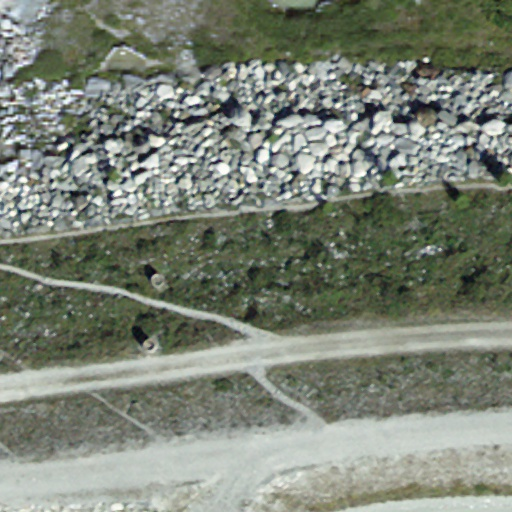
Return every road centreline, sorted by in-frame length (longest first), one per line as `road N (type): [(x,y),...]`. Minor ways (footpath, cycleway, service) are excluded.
road 1 (track): [(511,189),(406,191),(0,243)]
road 2 (track): [(0,393),(326,376)]
road 3 (track): [(326,376),(511,352)]
